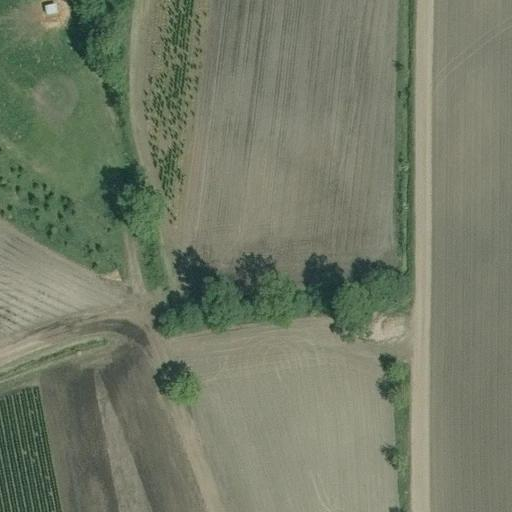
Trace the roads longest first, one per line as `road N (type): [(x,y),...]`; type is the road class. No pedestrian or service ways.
road 1 (track): [(421,0),(420,299)]
road 2 (track): [(421,511),(420,299)]
road 3 (track): [(214,511),(146,338)]
road 4 (track): [(146,338),(109,323),(86,325),(0,358)]
